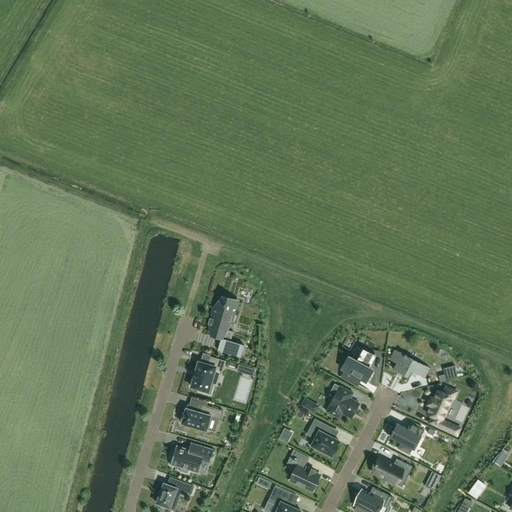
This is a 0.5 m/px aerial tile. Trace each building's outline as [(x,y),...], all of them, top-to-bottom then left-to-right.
[(233,332),(224,329),(226,322),(231,323),(231,322),(234,322),(235,316),(233,316),(237,301),(234,300),(234,299),(223,295),(219,308),(216,307),(216,306),(215,306),(209,326),(213,327),(211,336),(226,341),(223,351),(218,350),(218,351),(241,358),(241,357),(240,357),(243,346),(244,346),(244,345),(231,341),(233,332)] [(358,362),(351,358),(349,357),(343,368),(345,369),(341,376),(357,385),(357,384),(361,378),(364,380),(366,381),(367,380),(371,372),(371,373),(372,373),(375,353),(374,353),(374,356),(364,350),(361,355),(360,355),(359,357),(360,357),(358,362)] [(430,368),(399,352),(394,362),(396,363),(393,370),(407,377),(411,371),(425,378),(430,368)] [(194,379),(191,387),(200,390),(200,392),(210,395),(213,385),(211,384),(215,371),(222,373),(225,362),(210,357),(207,365),(199,362),(196,370),(195,370),(193,378),(194,379)] [(340,419),(343,413),(350,416),(352,412),(354,413),(359,404),(350,399),(353,393),(340,386),(340,387),(335,384),(331,391),(336,394),(326,412),(340,419)] [(432,416),(430,423),(444,429),(447,422),(444,421),(455,399),(454,398),(457,392),(446,387),(443,393),(438,390),(434,399),(431,397),(428,404),(431,405),(427,414),(432,416)] [(221,419),(223,411),(201,405),(199,412),(186,408),(185,413),(184,413),(182,419),(183,419),(182,424),(207,431),(211,417),(221,419)] [(332,456),(340,441),(329,436),(333,428),(315,419),(311,428),(316,430),(309,444),(332,456)] [(398,424),(391,439),(400,443),(397,449),(410,455),(419,436),(421,437),(424,430),(420,428),(421,426),(412,421),(408,429),(398,424)] [(198,474),(199,474),(202,462),(210,464),(214,449),(213,449),(213,450),(191,444),(192,443),(191,443),(189,450),(177,446),(176,445),(174,452),(172,451),(170,458),(172,459),(170,465),(171,466),(171,465),(181,468),(180,471),(188,474),(189,470),(198,473),(198,474)] [(320,476),(314,472),(315,470),(307,467),(307,469),(304,468),(305,465),(306,465),(309,458),(295,451),(292,458),(299,462),(290,481),(313,491),(320,476)] [(408,476),(413,467),(396,459),(393,465),(380,458),(377,463),(375,466),(376,466),(373,472),(396,484),(401,473),(408,476)] [(191,494),(194,486),(176,480),(173,487),(164,484),(157,503),(175,510),(182,491),(191,494)] [(392,496),(372,486),(369,493),(362,489),(354,504),(356,505),(354,509),(359,511),(364,511),(366,510),(369,511),(376,511),(381,502),(388,505),(392,496)] [(275,488),(270,499),(279,503),(274,511),(301,511),(286,504),(290,495),(275,488)] [(480,493),(472,488),(468,493),(476,499),(480,493)] [(469,508),(472,502),(465,498),(462,504),(469,508)]
